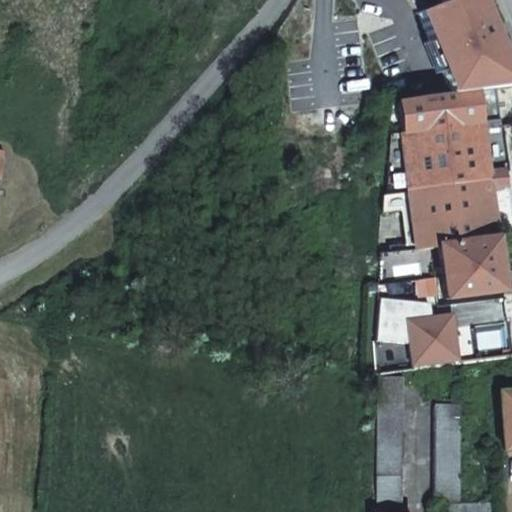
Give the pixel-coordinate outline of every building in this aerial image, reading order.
[(511,127),(511,86),(390,101),(415,249),(436,246),(437,246),(497,239),(482,132),(511,127)] [(504,291),(497,239),(437,246),(445,299),(504,291)] [(399,379),(372,377),(372,378),(372,482),(393,485),(399,485),(399,379)] [(511,451),(511,392),(498,394),(504,452),(511,451)] [(432,505),(456,505),(456,406),(431,406),(432,505)] [(372,482),(371,508),(399,507),(399,485),(393,485),(372,482)]
